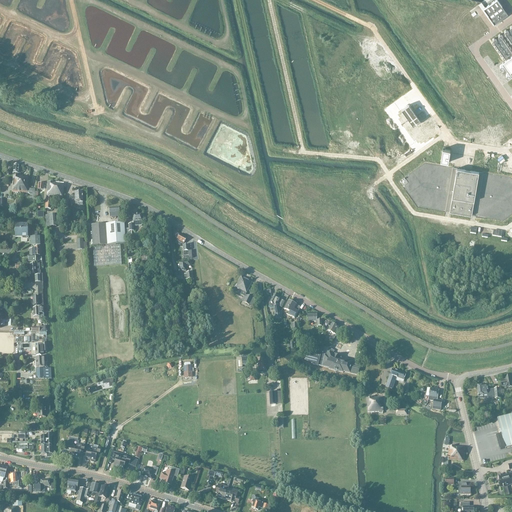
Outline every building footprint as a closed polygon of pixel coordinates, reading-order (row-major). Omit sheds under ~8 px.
[(497,0),(496,0),(484,9),(494,24),(508,15),(497,0)] [(494,38),(492,39),(493,40),(492,42),(493,44),(495,44),(495,46),(496,47),(498,48),(498,50),(499,51),(500,51),(500,52),(500,53),(501,55),(503,55),(503,57),(504,58),(506,59),(506,60),(503,62),(511,75),(511,26),(510,27),(510,28),(510,30),(511,31),(511,38),(511,36),(510,35),(509,34),(509,32),(508,31),(506,31),(505,30),(504,31),(504,32),(504,34),(505,35),(507,36),(507,37),(508,39),(509,39),(510,40),(509,41),(510,43),(511,43),(511,44),(511,45),(511,49),(511,50),(511,49),(511,48),(510,46),(508,46),(508,44),(507,43),(506,42),(506,40),(504,39),(503,39),(503,38),(503,37),(502,35),(500,35),(500,34),(498,35),(498,36),(498,38),(499,40),(501,40),(501,42),(502,43),(503,43),(504,44),(503,45),(505,47),(506,47),(506,48),(506,49),(507,51),(509,51),(509,53),(510,54),(511,55),(508,58),(508,57),(508,56),(507,54),(505,54),(505,53),(505,52),(504,50),(503,50),(502,50),(502,48),(501,47),(500,46),(500,45),(499,43),(497,43),(497,42),(497,41),(496,39),(494,39),(494,38)] [(409,104),(402,109),(414,125),(421,120),(409,104)] [(448,162),(450,150),(442,149),(440,161),(448,162)] [(457,169),(452,198),(450,212),(471,215),(474,201),(479,172),(457,169)] [(12,192),(20,193),(20,177),(13,176),(12,192)] [(20,177),(20,193),(29,193),(29,194),(30,194),(30,198),(34,199),(35,194),(33,193),(33,189),(27,189),(28,181),(27,181),(27,177),(20,177)] [(48,197),(54,197),(56,183),(48,182),(46,202),(45,209),(50,210),(51,198),(48,198),(48,197)] [(56,183),(54,197),(63,198),(64,188),(63,188),(64,184),(56,183)] [(70,204),(78,203),(78,205),(79,206),(82,205),(82,201),(82,193),(75,194),(75,197),(69,198),(70,204)] [(116,217),(119,216),(118,208),(109,208),(109,217),(111,217),(111,218),(116,218),(116,217)] [(47,227),(56,227),(55,214),(46,215),(47,227)] [(133,222),(142,222),(141,214),(132,214),(133,222)] [(124,223),(105,224),(91,225),(93,246),(104,245),(104,246),(116,246),(116,245),(125,244),(124,223)] [(128,225),(128,229),(125,229),(126,235),(129,235),(131,235),(131,232),(134,232),(133,224),(128,225)] [(15,236),(21,236),(21,242),(27,242),(27,236),(27,225),(15,225),(15,236)] [(177,238),(176,241),(181,244),(180,246),(180,247),(183,247),(183,259),(188,259),(187,245),(183,246),(183,244),(186,239),(179,235),(175,233),(173,236),(177,238)] [(31,245),(35,245),(35,247),(34,247),(34,250),(29,250),(30,256),(28,256),(28,262),(35,261),(35,256),(40,256),(39,247),(39,245),(40,245),(40,236),(30,237),(31,245)] [(120,245),(116,246),(104,246),(93,247),(94,266),(121,265),(120,245)] [(187,261),(187,262),(185,262),(179,263),(180,272),(186,271),(185,266),(190,266),(189,261),(187,261)] [(30,275),(40,274),(40,271),(39,264),(30,264),(30,275)] [(37,287),(38,290),(43,290),(42,290),(43,290),(43,287),(43,286),(43,282),(42,275),(40,275),(35,276),(35,283),(36,287),(37,287)] [(246,295),(252,282),(241,277),(236,288),(240,290),(238,294),(246,298),(244,303),(249,305),(252,299),(246,295)] [(43,290),(38,290),(38,296),(38,297),(32,298),(33,306),(43,306),(43,296),(43,295),(43,293),(43,290)] [(269,305),(273,308),(276,320),(282,319),(279,305),(276,306),(280,299),(277,298),(278,297),(277,296),(276,295),(275,295),(274,295),(270,303),(269,305)] [(287,314),(289,315),(292,316),(295,318),(296,315),(300,307),(288,301),(284,309),(288,311),(287,314)] [(44,316),(43,314),(43,308),(33,309),(33,317),(39,317),(44,316)] [(308,321),(316,321),(316,326),(318,326),(319,326),(320,327),(321,326),(322,326),(322,320),(317,320),(317,313),(308,313),(308,321)] [(334,339),(340,328),(332,323),(328,331),(334,334),(332,338),(334,339)] [(42,344),(38,344),(35,344),(35,355),(41,355),(41,354),(43,354),(43,352),(47,352),(46,343),(42,343),(42,344)] [(311,362),(311,364),(318,366),(329,368),(329,369),(343,373),(343,372),(357,375),(360,366),(353,364),(354,362),(350,361),(350,360),(341,358),(341,357),(340,357),(340,358),(335,354),(334,355),(333,355),(333,354),(333,353),(334,351),(329,348),(328,351),(325,355),(323,355),(324,352),(318,350),(318,351),(308,352),(307,352),(304,360),(311,362)] [(42,358),(36,358),(36,367),(44,367),(44,363),(48,362),(47,357),(42,358)] [(251,359),(248,360),(248,358),(242,358),(242,360),(242,362),(237,362),(237,368),(243,367),(243,365),(251,364),(251,359)] [(267,371),(266,360),(260,360),(260,362),(256,362),(257,371),(258,373),(263,373),(263,371),(267,371)] [(36,380),(48,379),(51,379),(51,368),(48,369),(48,368),(36,369),(36,380)] [(404,380),(406,374),(392,369),(390,375),(386,387),(392,389),(396,378),(404,380)] [(511,390),(511,389),(511,382),(511,377),(504,378),(505,381),(501,381),(502,387),(506,386),(506,388),(510,387),(511,390)] [(47,391),(48,379),(36,380),(20,379),(20,390),(47,391)] [(479,386),(477,386),(478,395),(483,395),(483,398),(488,398),(488,397),(495,396),(494,390),(488,390),(487,385),(482,386),(481,385),(479,385),(479,386)] [(439,390),(430,388),(428,400),(434,401),(433,407),(436,407),(435,410),(440,410),(442,401),(437,400),(439,390)] [(368,412),(383,412),(383,398),(367,398),(368,412)] [(45,410),(50,410),(49,400),(40,401),(40,404),(45,404),(45,408),(38,408),(38,418),(46,417),(45,410)] [(501,435),(497,436),(498,440),(498,441),(499,440),(499,442),(498,442),(499,443),(501,450),(511,446),(511,412),(511,413),(511,415),(497,419),(501,435)] [(41,445),(51,445),(51,432),(46,432),(47,436),(41,436),(41,445)] [(74,457),(76,447),(73,447),(73,443),(69,443),(68,448),(70,449),(69,456),(74,457)] [(83,452),(85,446),(77,444),(76,447),(74,457),(79,458),(80,453),(83,453),(83,452)] [(47,457),(52,457),(52,454),(52,445),(41,445),(41,455),(47,455),(47,457)] [(98,446),(93,445),(90,460),(90,461),(91,462),(93,463),(95,462),(95,461),(96,456),(99,457),(99,455),(101,448),(98,447),(98,446)] [(90,460),(92,451),(89,450),(89,447),(85,446),(83,452),(86,452),(85,459),(85,460),(86,461),(88,462),(89,461),(89,460),(90,460)] [(449,446),(449,450),(445,450),(444,453),(448,453),(448,460),(463,461),(464,447),(449,446)] [(117,468),(118,468),(121,459),(119,458),(120,455),(117,454),(117,453),(111,451),(109,457),(112,458),(115,459),(113,467),(114,469),(116,469),(117,469),(117,468)] [(126,460),(121,459),(118,468),(118,469),(119,470),(121,471),(122,470),(123,470),(125,464),(136,467),(138,461),(127,457),(126,460)] [(153,474),(156,475),(158,469),(154,467),(153,471),(143,468),(140,476),(144,477),(147,478),(151,479),(153,474)] [(163,483),(170,485),(173,475),(177,476),(177,477),(179,470),(172,468),(171,472),(167,471),(166,475),(162,473),(160,479),(164,480),(163,483)] [(499,481),(498,481),(500,488),(504,487),(509,486),(511,484),(511,480),(511,479),(511,478),(511,472),(505,474),(502,474),(502,475),(498,476),(499,481)] [(13,487),(15,487),(15,489),(21,488),(20,483),(16,483),(15,475),(10,475),(10,484),(12,484),(13,487)] [(194,484),(196,477),(193,476),(192,479),(184,477),(180,488),(188,491),(191,483),(194,484)] [(68,479),(67,487),(67,491),(76,492),(76,489),(77,489),(78,481),(68,479)] [(225,500),(227,492),(229,488),(228,488),(231,480),(229,479),(227,487),(219,485),(216,493),(219,494),(218,498),(225,500)] [(33,489),(33,492),(33,493),(36,493),(40,493),(40,489),(44,489),(44,487),(49,487),(49,480),(40,480),(40,484),(33,484),(33,489)] [(88,483),(84,497),(88,498),(89,496),(92,497),(93,492),(97,493),(99,486),(92,484),(91,484),(88,483)] [(459,484),(459,487),(458,487),(458,492),(461,492),(461,495),(471,495),(471,487),(466,487),(466,483),(459,484)] [(102,486),(98,497),(106,499),(109,489),(102,486)] [(83,499),(84,497),(86,490),(80,488),(76,502),(82,503),(83,499)] [(232,493),(227,492),(225,500),(231,502),(232,501),(239,504),(240,498),(237,497),(238,492),(233,490),(232,493)] [(120,511),(122,507),(119,506),(119,504),(121,500),(122,500),(124,493),(118,491),(115,503),(111,502),(108,511),(120,511)] [(131,495),(129,503),(136,506),(135,510),(139,511),(140,507),(143,498),(131,495)] [(255,496),(253,496),(252,500),(253,500),(252,504),(253,504),(252,508),(254,508),(254,509),(255,510),(256,511),(257,510),(258,511),(259,508),(261,508),(263,509),(263,510),(270,511),(271,506),(255,501),(256,498),(255,498),(255,496)] [(158,511),(160,504),(150,501),(148,509),(149,509),(149,510),(153,511),(154,511),(158,511)] [(470,507),(470,503),(461,503),(461,507),(463,507),(463,511),(473,511),(474,507),(470,507)]
